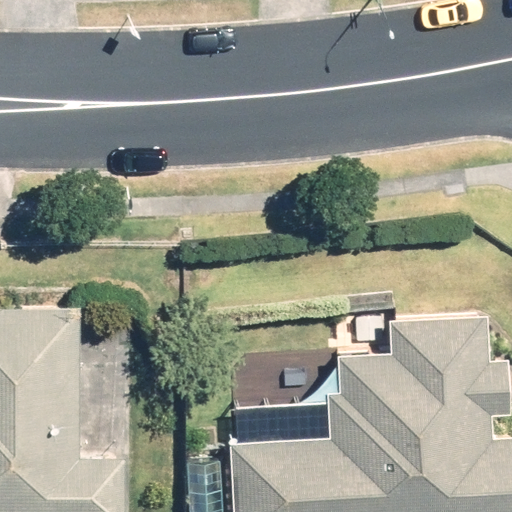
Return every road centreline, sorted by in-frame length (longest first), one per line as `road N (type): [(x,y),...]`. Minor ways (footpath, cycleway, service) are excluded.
road 1 (residential): [(511,55),(181,108)]
road 2 (residential): [(0,54),(181,108)]
road 3 (residential): [(181,108),(0,145)]
